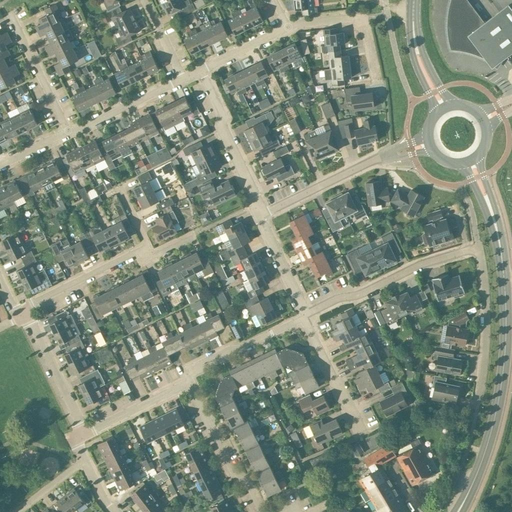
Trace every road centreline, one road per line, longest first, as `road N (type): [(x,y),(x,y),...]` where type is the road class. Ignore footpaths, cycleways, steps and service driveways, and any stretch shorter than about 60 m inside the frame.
road 1 (secondary): [(457,511),(486,450),(505,349),(498,236),(471,163)]
road 2 (residential): [(305,315),(478,249),(486,331),(477,403)]
road 3 (residential): [(259,216),(428,142)]
road 4 (residential): [(259,216),(200,70)]
road 5 (residential): [(259,511),(188,382)]
road 6 (residential): [(21,314),(149,250)]
road 7 (residential): [(188,382),(195,369),(305,315)]
road 8 (residential): [(82,434),(21,314)]
road 9 (residential): [(68,132),(10,15)]
road 10 (residential): [(359,430),(305,315)]
road 11 (residential): [(68,132),(183,78)]
